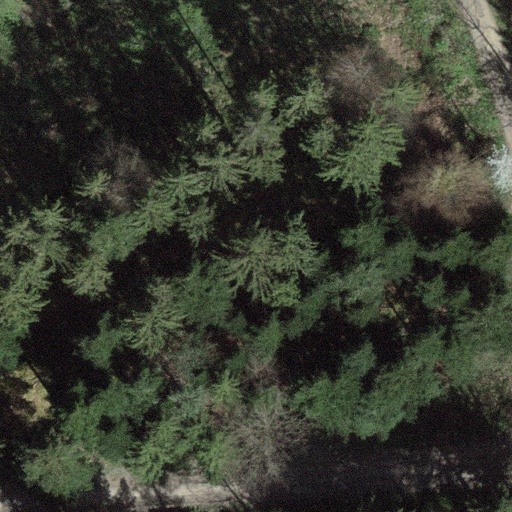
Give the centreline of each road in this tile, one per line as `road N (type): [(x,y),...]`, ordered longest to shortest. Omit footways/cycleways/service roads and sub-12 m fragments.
road 1 (track): [(0,501),(511,453)]
road 2 (track): [(511,141),(470,0)]
